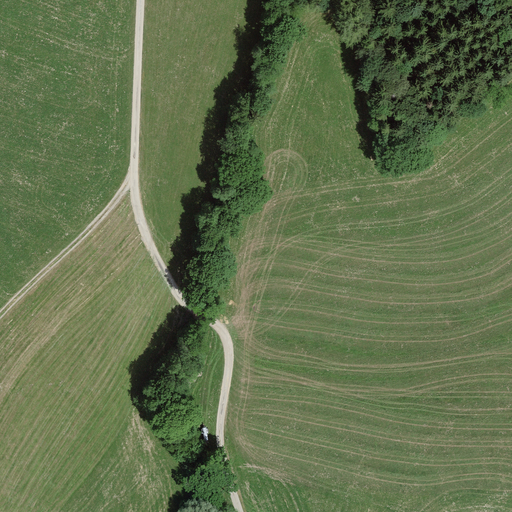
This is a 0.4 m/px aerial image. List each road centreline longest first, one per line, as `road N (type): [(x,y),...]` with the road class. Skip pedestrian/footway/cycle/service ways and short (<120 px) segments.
road 1 (track): [(238,511),(220,437),(222,330),(173,290),(136,202),(139,0)]
road 2 (track): [(0,315),(134,175)]
